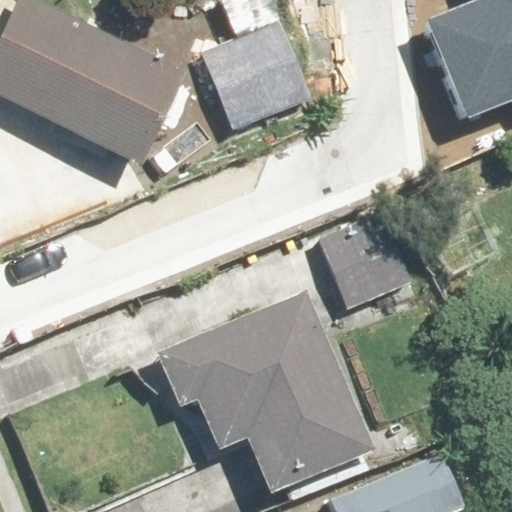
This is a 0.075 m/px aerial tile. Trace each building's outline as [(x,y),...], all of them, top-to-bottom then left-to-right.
[(13,0),(0,0),(0,108),(117,169),(165,78),(13,0)] [(511,0),(483,0),(435,20),(474,115),(511,99),(511,0)] [(267,27),(187,58),(215,131),(295,101),(267,27)] [(369,215),(307,242),(335,308),(398,281),(369,215)] [(294,292),(134,353),(156,411),(178,403),(197,452),(225,441),(246,496),(357,454),(294,292)] [(446,511),(426,458),(312,501),(316,511),(446,511)]
